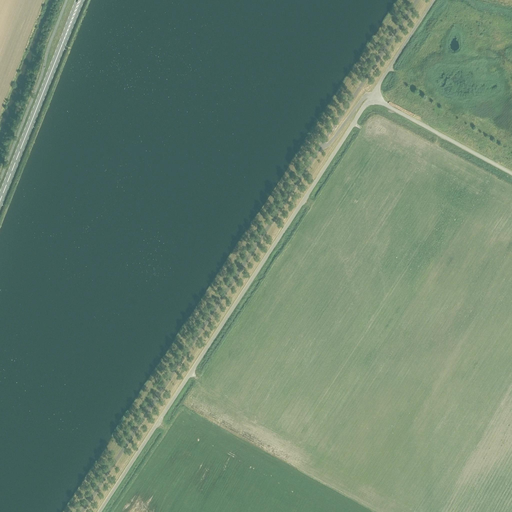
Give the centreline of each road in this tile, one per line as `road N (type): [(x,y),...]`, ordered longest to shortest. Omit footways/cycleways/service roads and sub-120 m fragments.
road 1 (unclassified): [(100,511),(373,98)]
road 2 (primary): [(0,201),(79,0)]
road 3 (unclassified): [(315,149),(414,0)]
road 4 (unclassified): [(511,173),(373,98)]
